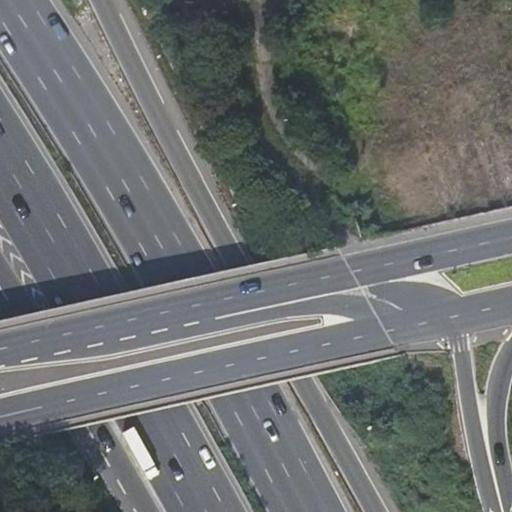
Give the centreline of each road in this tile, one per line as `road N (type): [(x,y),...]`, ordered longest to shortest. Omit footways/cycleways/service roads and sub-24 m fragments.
road 1 (motorway): [(310,511),(280,446),(8,0)]
road 2 (motorway): [(367,511),(154,111),(104,0)]
road 3 (primary): [(0,418),(410,328)]
road 4 (motorway): [(0,149),(199,511)]
road 5 (motorway): [(0,271),(144,511)]
road 6 (primary): [(271,290),(0,351)]
road 7 (primary): [(511,236),(271,290)]
road 8 (residential): [(331,175),(300,163),(269,122),(256,73),(262,0)]
road 9 (motorway): [(492,474),(447,370),(410,328)]
road 10 (motorway): [(410,328),(363,305),(271,290)]
road 11 (motorway): [(492,474),(499,390),(511,353)]
